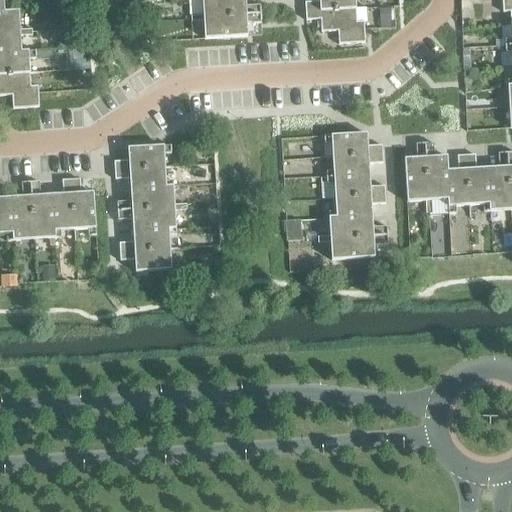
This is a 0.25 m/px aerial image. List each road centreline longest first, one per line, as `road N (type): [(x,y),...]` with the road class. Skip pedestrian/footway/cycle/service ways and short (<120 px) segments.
road 1 (residential): [(4,146),(90,143),(163,91),(193,81),(371,68),(434,0)]
road 2 (secondary): [(444,392),(0,412)]
road 3 (secondary): [(0,464),(439,440)]
